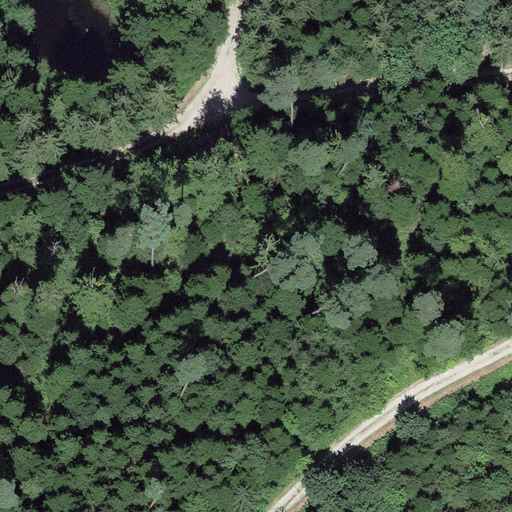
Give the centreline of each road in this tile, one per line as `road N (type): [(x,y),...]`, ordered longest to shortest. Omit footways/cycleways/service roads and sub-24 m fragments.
road 1 (track): [(511,77),(212,114),(0,192)]
road 2 (track): [(511,335),(351,437),(275,511)]
